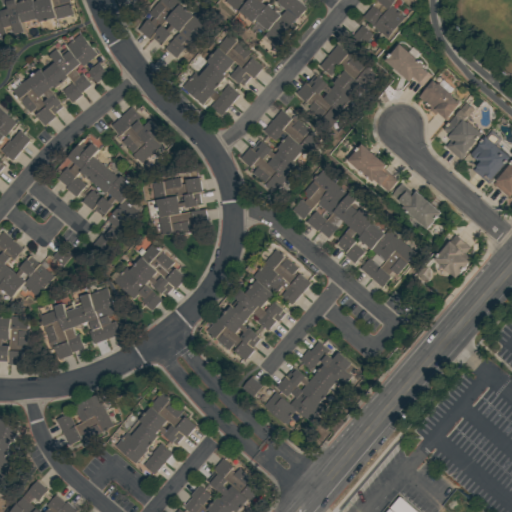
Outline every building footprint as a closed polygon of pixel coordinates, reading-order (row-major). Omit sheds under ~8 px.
[(15,0),(22,23),(23,27),(5,32),(0,13),(0,9),(8,8),(6,1),(2,2),(1,0),(15,0)] [(32,0),(33,1),(38,18),(22,23),(15,0),(32,0)] [(51,0),(56,17),(39,22),(38,18),(33,1),(37,0),(51,0)] [(69,0),(74,15),(57,19),(56,17),(51,0),(69,0)] [(177,0),(180,2),(179,3),(150,36),(149,39),(137,29),(149,15),(147,13),(158,0),(177,0)] [(224,1),(224,0),(246,0),(238,10),(237,12),(224,1)] [(270,0),(268,3),(254,19),(252,22),(238,10),(246,0),(270,0)] [(293,0),(267,31),(254,19),(268,3),(271,6),(275,0),(293,0)] [(263,35),(293,0),(297,0),(307,7),(278,47),(263,35)] [(395,0),(373,27),(365,21),(358,15),(371,0),(395,0)] [(192,15),(178,31),(175,29),(161,45),(150,36),(179,3),(192,15)] [(391,6),(404,17),(373,54),(349,33),(362,18),(372,27),(391,6)] [(165,48),(200,8),(214,20),(192,44),(187,40),(182,45),(185,47),(176,57),(165,48)] [(216,46),(227,32),(249,52),(248,54),(262,67),(253,78),(216,46)] [(83,66),(81,63),(70,50),(66,45),(81,34),(98,55),(83,66)] [(328,56),(337,44),(352,57),(353,54),(384,81),(372,94),(328,56)] [(399,44),(423,65),(421,67),(431,76),(421,87),(412,79),(410,82),(385,60),(399,44)] [(50,54),(57,48),(63,55),(70,50),(81,63),(74,69),(79,75),(82,73),(92,85),(81,93),(73,82),(69,77),(56,61),(50,54)] [(208,59),(217,48),(251,76),(242,86),(225,72),(224,73),(208,59)] [(319,67),(328,56),(373,94),(361,108),(333,83),(335,81),(319,67)] [(263,66),(253,57),(245,68),(241,65),(232,75),(246,87),(263,66)] [(198,76),(209,64),(206,61),(208,59),(224,73),(223,75),(225,77),(223,80),(239,94),(231,103),(198,76)] [(56,88),(54,86),(43,72),(56,61),(69,77),(56,88)] [(99,62),(108,74),(97,83),(88,71),(99,62)] [(64,106),(54,114),(44,102),(48,98),(45,94),(40,97),(26,80),(40,69),(43,72),(54,86),(50,88),(64,106)] [(231,103),(221,115),(204,101),(202,104),(181,86),(193,73),(231,103)] [(307,84),(315,74),(327,84),(327,85),(331,89),(335,85),(363,109),(351,122),(307,84)] [(56,116),(44,126),(33,111),(30,113),(12,91),(13,90),(11,86),(19,80),(20,82),(24,78),(26,80),(40,97),(44,102),(54,114),(56,116)] [(419,97),(433,80),(460,103),(446,120),(437,112),(435,113),(428,107),(431,104),(428,101),(426,103),(419,97)] [(73,82),(81,93),(83,95),(72,103),(62,91),(73,82)] [(304,82),(351,122),(338,137),(300,105),(304,101),(295,93),(304,82)] [(222,115),(241,94),(230,84),(212,105),(222,115)] [(449,135),(443,129),(466,103),(474,110),(465,120),(468,121),(483,133),(460,159),(446,146),(451,141),(447,137),(449,135)] [(122,116),(132,107),(142,118),(139,121),(144,126),(151,120),(163,133),(156,139),(162,146),(155,153),(122,116)] [(4,137),(0,133),(0,108),(17,123),(4,137)] [(273,119),(281,110),(291,119),(293,116),(328,147),(319,157),(273,119)] [(122,116),(155,153),(141,164),(121,142),(126,138),(123,134),(120,136),(111,126),(122,116)] [(262,131),(273,119),(318,157),(308,171),(262,131)] [(19,130),(30,140),(21,151),(10,141),(19,130)] [(487,136),(511,157),(488,184),(473,171),(480,163),(471,154),(487,136)] [(251,148),(260,138),(272,149),(271,150),(273,152),(279,146),(308,171),(295,186),(268,163),(272,158),(267,154),(263,159),(251,148)] [(0,151),(9,141),(10,141),(21,151),(12,161),(0,151)] [(99,149),(93,156),(80,171),(76,176),(67,187),(57,179),(67,167),(69,170),(75,163),(68,157),(79,144),(86,150),(92,143),(99,149)] [(362,144),(386,165),(383,169),(397,181),(387,192),(374,181),(373,183),(347,160),(362,144)] [(249,146),(295,186),(282,200),(265,184),(266,183),(249,168),(250,167),(239,158),(249,146)] [(80,171),(93,156),(106,166),(93,182),(80,171)] [(511,161),(511,193),(508,197),(493,183),(511,161)] [(93,182),(106,166),(119,177),(107,192),(105,193),(93,182)] [(334,182),(302,219),(292,210),(305,195),(301,192),(320,170),(334,182)] [(120,175),(134,187),(123,200),(120,203),(116,200),(112,204),(114,205),(106,215),(105,214),(102,217),(93,209),(102,198),(103,197),(108,201),(113,196),(107,192),(119,177),(120,175)] [(86,185),(76,197),(66,188),(67,187),(76,176),(86,185)] [(202,191),(199,192),(183,195),(178,196),(156,200),(155,200),(151,183),(180,178),(181,185),(186,184),(185,180),(199,177),(202,191)] [(334,183),(349,193),(317,231),(306,222),(315,212),(321,217),(325,211),(316,203),(334,183)] [(102,198),(93,209),(92,210),(82,202),(92,190),(102,198)] [(406,192),(412,197),(417,191),(442,212),(429,228),(404,207),(406,205),(399,200),(406,192)] [(199,192),(201,205),(185,208),(185,206),(180,207),(181,213),(159,217),(156,200),(178,196),(179,202),(185,201),(183,195),(199,192)] [(350,192),(357,197),(351,205),(358,211),(360,208),(363,210),(349,227),(342,221),(327,238),(318,230),(350,192)] [(123,200),(138,212),(103,253),(88,241),(120,203),(123,200)] [(205,209),(208,224),(188,227),(189,230),(161,235),(158,218),(159,217),(181,213),(205,209)] [(363,210),(374,220),(345,253),(335,244),(363,210)] [(372,223),(384,234),(371,249),(369,247),(354,263),(344,255),(372,223)] [(388,230),(404,243),(373,280),(360,268),(374,253),(370,250),(388,230)] [(15,242),(0,260),(0,235),(3,232),(15,242)] [(455,235),(470,248),(465,254),(471,260),(456,277),(435,259),(455,235)] [(23,249),(8,266),(12,270),(0,283),(0,260),(15,242),(23,249)] [(152,243),(173,262),(169,267),(173,271),(175,269),(186,278),(176,289),(141,256),(152,243)] [(404,243),(416,253),(396,275),(394,273),(382,287),(373,280),(404,243)] [(40,265),(45,269),(54,259),(52,257),(61,246),(72,255),(37,297),(22,285),(40,265)] [(264,263),(275,249),(298,268),(296,270),(311,283),(301,294),(264,263)] [(142,257),(158,272),(153,277),(157,281),(162,276),(169,282),(168,283),(173,287),(167,295),(164,292),(162,294),(148,282),(146,285),(130,270),(142,257)] [(33,263),(31,265),(36,269),(16,293),(12,298),(0,287),(0,283),(12,270),(16,273),(28,259),(33,263)] [(264,263),(273,270),(290,285),(301,294),(292,305),(280,296),(285,290),(282,287),(278,292),(276,290),(273,293),(253,276),(264,263)] [(162,300),(151,312),(140,301),(142,299),(137,294),(133,299),(114,281),(126,267),(162,300)] [(257,279),(273,294),(270,297),(286,312),(279,320),(275,316),(273,318),(245,293),(257,279)] [(90,295),(106,288),(115,313),(108,316),(110,323),(114,321),(119,334),(106,339),(90,295)] [(239,289),(276,321),(267,331),(257,322),(259,319),(253,313),(247,320),(234,308),(240,302),(233,296),(239,289)] [(89,294),(106,339),(93,344),(88,331),(92,330),(89,321),(82,324),(77,308),(83,305),(80,297),(89,294)] [(63,303),(67,312),(77,308),(82,324),(72,328),(76,336),(79,335),(84,348),(71,352),(54,307),(63,303)] [(231,305),(247,320),(243,325),(248,329),(249,328),(260,338),(254,346),(241,336),(244,332),(240,328),(235,334),(219,319),(231,305)] [(55,310),(72,355),(59,360),(41,316),(55,310)] [(0,317),(10,318),(9,340),(2,339),(2,346),(8,346),(7,362),(0,361),(0,317)] [(8,364),(10,317),(28,318),(26,352),(23,352),(23,365),(8,364)] [(218,318),(254,350),(245,360),(234,351),(230,348),(228,351),(206,331),(218,318)] [(309,351),(318,341),(326,348),(324,352),(332,359),(338,352),(362,373),(350,387),(309,351)] [(308,350),(339,378),(330,388),(299,360),(308,350)] [(296,369),(310,380),(315,375),(330,389),(318,405),(289,380),(293,375),(292,374),(296,369)] [(285,376),(326,412),(314,427),(289,404),(291,401),(276,387),(285,376)] [(63,433),(56,420),(75,410),(73,406),(97,394),(102,392),(106,400),(111,398),(115,405),(63,433)] [(275,392),(295,410),(283,424),(263,406),(275,392)] [(151,405),(161,393),(172,402),(183,412),(181,414),(195,426),(186,438),(151,405)] [(140,420),(152,406),(184,435),(176,445),(163,435),(164,434),(160,430),(156,434),(140,420)] [(108,409),(114,425),(100,432),(101,432),(88,440),(87,438),(70,445),(63,433),(108,409)] [(13,442),(0,437),(0,419),(18,425),(13,442)] [(143,423),(158,436),(151,445),(156,449),(160,444),(172,454),(165,463),(132,435),(143,423)] [(164,463),(154,474),(143,465),(152,455),(146,451),(136,463),(115,446),(127,432),(164,463)] [(0,437),(10,441),(5,457),(0,455),(0,437)] [(173,453),(163,443),(144,464),(155,473),(173,453)] [(0,475),(0,455),(10,459),(5,477),(0,475)] [(213,469),(222,458),(233,467),(230,470),(234,473),(238,468),(260,486),(249,500),(213,469)] [(218,473),(248,498),(236,511),(219,498),(222,495),(209,483),(218,473)] [(48,490),(38,501),(35,498),(31,503),(37,509),(34,511),(10,511),(37,480),(48,490)] [(198,485),(210,496),(202,505),(207,509),(217,497),(234,511),(233,511),(209,511),(189,496),(198,485)] [(41,511),(55,495),(66,503),(58,511),(34,511),(37,509),(41,511)] [(420,511),(400,495),(386,511),(420,511)] [(191,497),(209,511),(189,511),(183,507),(191,497)] [(59,511),(67,502),(77,511),(76,511),(59,511)]
